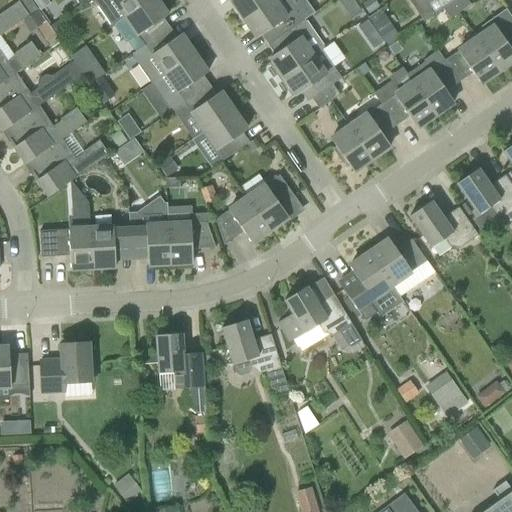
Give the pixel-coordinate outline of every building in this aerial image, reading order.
[(29,0),(19,0),(19,2),(28,16),(37,10),(29,0)] [(32,0),(40,11),(50,4),(47,0),(32,0)] [(91,0),(110,27),(113,25),(148,0),(91,0)] [(156,0),(148,0),(113,25),(124,42),(128,43),(137,36),(144,46),(165,31),(158,22),(168,15),(167,14),(166,15),(156,0)] [(232,0),(229,2),(230,3),(231,3),(243,19),(270,0),(232,0)] [(265,33),(271,42),(293,27),(273,0),(270,0),(243,19),(256,38),(255,39),(255,40),(265,33)] [(336,0),(343,10),(354,2),(352,0),(336,0)] [(374,0),(368,0),(361,5),(368,15),(379,7),(374,0)] [(407,0),(423,23),(434,15),(442,10),(456,0),(407,0)] [(456,0),(442,10),(449,20),(470,5),(466,0),(456,0)] [(0,36),(29,17),(28,16),(19,2),(0,15),(0,36)] [(36,30),(37,29),(45,23),(37,12),(28,18),(36,30)] [(271,60),(282,76),(324,48),(304,19),(293,27),(271,42),(279,53),(269,59),(270,60),(271,60)] [(50,28),(58,39),(69,31),(62,20),(50,28)] [(387,47),(395,41),(385,27),(377,32),(387,47)] [(476,40),(498,72),(511,62),(511,51),(510,48),(511,47),(511,44),(502,30),(501,31),(502,32),(499,34),(494,27),(476,40)] [(130,56),(150,84),(193,54),(181,37),(182,36),(182,35),(172,42),(165,31),(144,46),(134,52),(135,53),(130,56)] [(444,62),(459,83),(472,74),(480,85),(498,72),(476,40),(444,62)] [(0,84),(16,74),(41,57),(31,43),(15,54),(14,57),(7,62),(0,52),(0,84)] [(388,48),(394,57),(399,53),(400,49),(396,43),(388,48)] [(85,47),(70,57),(89,85),(104,75),(85,47)] [(312,100),(333,85),(341,79),(322,51),(325,49),(324,48),(282,76),(296,96),(305,90),(312,100)] [(407,75),(412,83),(435,116),(453,103),(446,92),(459,83),(444,62),(437,52),(423,61),(425,63),(407,75)] [(206,72),(193,54),(150,84),(170,113),(184,103),(204,88),(198,79),(207,72),(206,72)] [(364,64),(355,71),(361,78),(370,71),(364,64)] [(39,107),(63,90),(53,76),(37,87),(37,90),(26,97),(20,88),(23,84),(16,74),(0,84),(0,127),(2,131),(1,132),(38,107),(39,107)] [(90,86),(96,95),(108,87),(101,78),(90,86)] [(412,83),(402,91),(391,82),(373,94),(381,106),(395,127),(409,118),(416,129),(435,116),(412,83)] [(340,96),(333,85),(312,100),(319,110),(340,96)] [(184,103),(204,131),(233,111),(221,94),(222,93),(221,92),(211,99),(204,88),(184,103)] [(94,96),(83,104),(90,114),(101,106),(94,96)] [(349,128),(371,160),(390,147),(382,136),(395,127),(381,106),(349,128)] [(46,117),(39,107),(38,107),(1,132),(9,145),(11,143),(25,164),(23,165),(24,165),(61,140),(62,140),(86,123),(76,109),(60,120),(60,123),(49,130),(43,121),(46,117)] [(224,161),(244,146),(237,137),(246,130),(233,111),(204,131),(224,161)] [(140,134),(136,127),(125,135),(129,141),(140,134)] [(349,128),(330,140),(335,147),(332,149),(332,148),(331,149),(343,166),(344,165),(343,164),(346,162),(353,173),(371,160),(349,128)] [(125,142),(118,133),(111,138),(117,148),(125,142)] [(69,150),(62,140),(61,140),(24,165),(32,177),(34,176),(49,197),(109,156),(99,141),(83,153),(82,156),(72,163),(66,154),(69,150)] [(132,155),(141,150),(134,140),(125,145),(132,155)] [(260,147),(255,140),(245,147),(250,154),(260,147)] [(511,145),(503,152),(511,165),(511,145)] [(173,173),(165,160),(157,165),(166,178),(173,173)] [(110,169),(104,161),(96,166),(102,174),(110,169)] [(511,186),(505,176),(490,187),(478,170),(456,185),(478,216),(491,207),(496,215),(506,217),(511,224),(511,186)] [(247,199),(269,231),(288,218),(280,207),(294,198),(279,176),(247,199)] [(165,179),(165,189),(178,189),(178,179),(165,179)] [(129,214),(129,227),(131,253),(147,252),(148,266),(170,265),(168,225),(167,208),(167,204),(164,204),(159,197),(136,214),(129,214)] [(215,220),(224,246),(243,233),(251,244),(269,231),(247,199),(215,220)] [(443,219),(431,202),(409,217),(431,249),(444,239),(450,247),(460,249),(478,236),(458,208),(443,219)] [(168,225),(170,265),(193,264),(192,250),(216,249),(206,223),(191,224),(191,207),(167,208),(168,225)] [(131,253),(129,227),(91,229),(93,269),(115,268),(115,254),(131,253)] [(91,229),(51,231),(53,258),(70,257),(70,270),(93,269),(91,229)] [(53,258),(51,231),(40,232),(41,258),(53,258)] [(369,254),(391,286),(426,262),(411,241),(396,251),(389,240),(369,254)] [(368,302),(391,286),(369,254),(349,267),(352,271),(337,282),(364,322),(376,314),(368,302)] [(284,301),(292,315),(277,324),(289,343),(317,326),(322,334),(332,337),(339,332),(347,347),(351,348),(361,342),(333,296),(317,305),(307,288),(284,301)] [(288,391),(280,368),(270,335),(252,340),(247,321),(221,329),(233,365),(248,361),(251,370),(260,375),(266,372),(270,387),(280,393),(288,391)] [(183,355),(182,335),(155,336),(158,375),(174,374),(175,383),(182,390),(187,389),(189,409),(195,415),(206,414),(204,388),(202,354),(183,355)] [(96,381),(94,358),(89,358),(88,343),(60,345),(61,361),(40,362),(41,393),(64,392),(64,384),(91,383),(91,382),(96,381)] [(0,348),(0,388),(29,387),(28,360),(9,362),(9,348),(0,348)] [(439,379),(453,399),(459,394),(445,374),(439,379)] [(485,390),(494,401),(504,393),(503,392),(508,389),(503,382),(498,385),(495,382),(485,390)] [(415,397),(405,384),(395,391),(405,404),(415,397)] [(438,414),(453,434),(474,419),(459,399),(438,414)] [(203,416),(193,417),(195,435),(205,434),(203,416)] [(30,422),(19,422),(20,435),(31,435),(30,422)] [(403,460),(423,447),(406,422),(386,435),(403,460)] [(476,429),(458,441),(472,460),(490,448),(476,429)] [(492,491),(499,501),(483,511),(511,511),(511,491),(505,482),(492,491)] [(135,485),(120,496),(128,505),(142,494),(135,485)] [(409,511),(414,508),(404,495),(381,511),(409,511)] [(317,511),(315,503),(299,507),(300,511),(317,511)]
